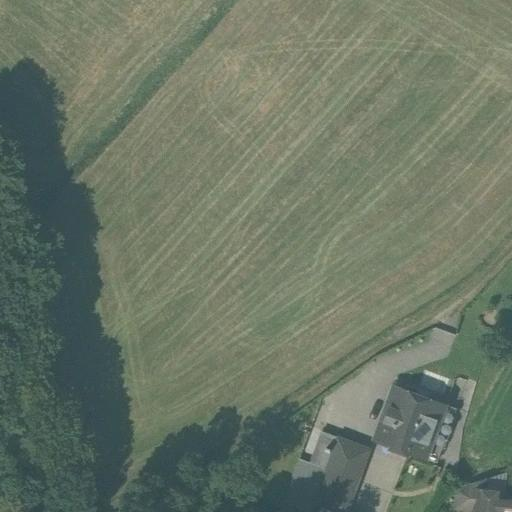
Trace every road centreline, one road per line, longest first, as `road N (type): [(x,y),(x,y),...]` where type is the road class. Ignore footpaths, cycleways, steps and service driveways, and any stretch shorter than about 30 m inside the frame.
road 1 (track): [(75,511),(16,261),(17,236),(224,0)]
road 2 (track): [(511,243),(468,287),(204,464),(114,511)]
